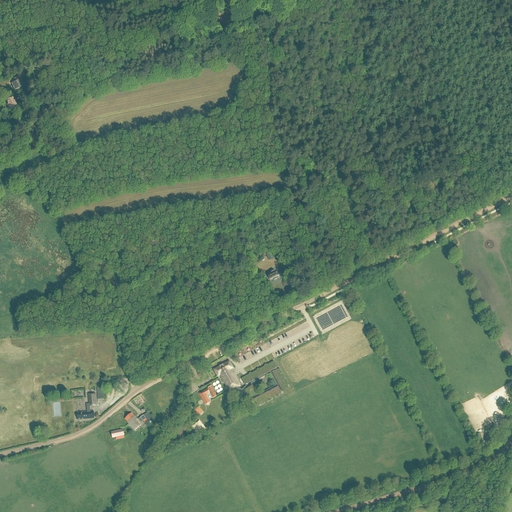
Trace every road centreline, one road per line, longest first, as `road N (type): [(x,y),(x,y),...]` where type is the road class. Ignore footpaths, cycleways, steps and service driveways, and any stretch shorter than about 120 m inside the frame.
road 1 (track): [(131,381),(118,326),(138,283),(191,244),(259,219),(285,192),(267,52),(294,0)]
road 2 (unclassified): [(0,454),(82,431),(160,377),(300,306)]
road 3 (track): [(511,196),(300,306)]
road 4 (track): [(335,511),(471,469),(511,437)]
